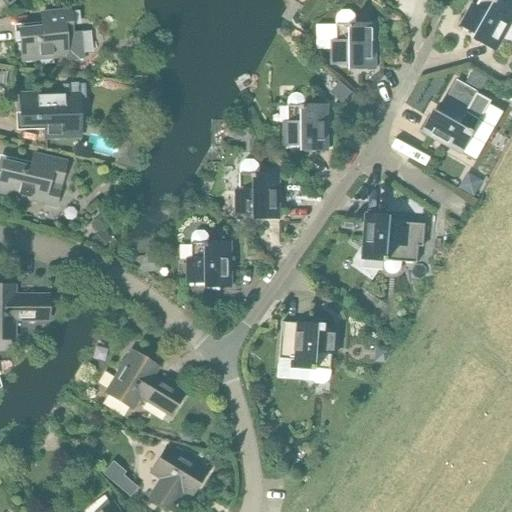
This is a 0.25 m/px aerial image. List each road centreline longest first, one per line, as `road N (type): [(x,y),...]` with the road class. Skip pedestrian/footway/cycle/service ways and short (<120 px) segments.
road 1 (residential): [(429,42),(369,151),(220,359)]
road 2 (residential): [(220,359),(179,313),(104,266),(0,236)]
road 3 (residential): [(220,359),(245,427),(253,489),(247,511)]
